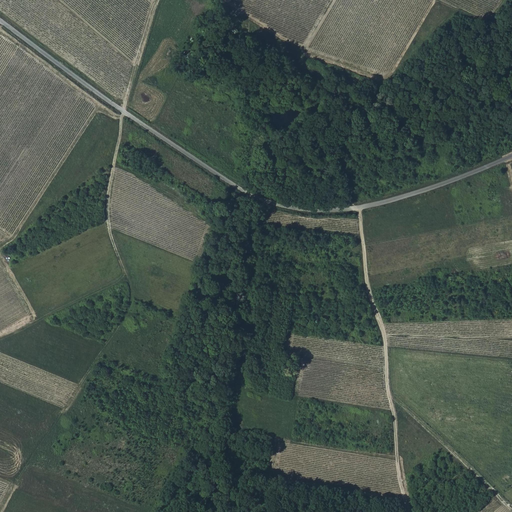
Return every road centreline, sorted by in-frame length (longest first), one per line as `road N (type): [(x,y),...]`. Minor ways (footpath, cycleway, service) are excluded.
road 1 (unclassified): [(0,21),(167,143),(260,199),(310,212),(358,208),(511,156)]
road 2 (track): [(0,340),(126,278),(106,216),(122,112),(156,0)]
road 3 (track): [(358,208),(407,511)]
road 4 (track): [(126,278),(127,311),(0,507)]
road 5 (track): [(304,49),(380,76),(394,73),(452,10),(430,0)]
road 6 (track): [(388,392),(511,506)]
road 7 (track): [(225,0),(304,49),(333,0)]
